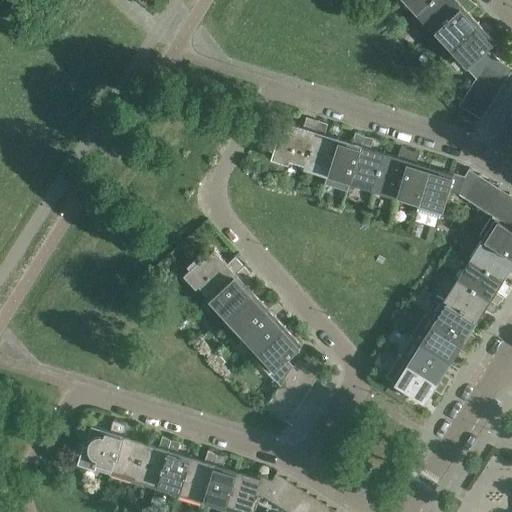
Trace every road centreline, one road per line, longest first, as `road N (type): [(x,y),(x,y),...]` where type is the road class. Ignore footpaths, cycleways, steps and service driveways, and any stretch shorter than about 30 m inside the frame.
road 1 (residential): [(494,162),(272,87),(209,188),(217,209),(353,358),(356,379),(305,461)]
road 2 (residential): [(34,511),(29,473),(77,389),(305,461)]
road 3 (unclassified): [(397,511),(504,357)]
